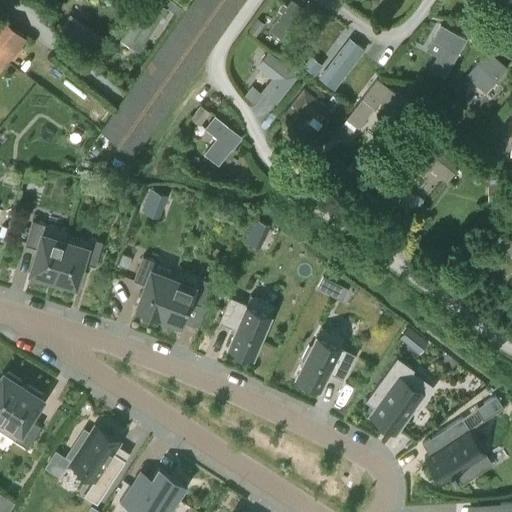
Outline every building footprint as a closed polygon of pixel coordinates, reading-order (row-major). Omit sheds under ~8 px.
[(134,154),(244,0),(194,0),(191,5),(128,94),(120,105),(101,131),(134,154)] [(161,0),(142,0),(120,34),(137,45),(166,3),(161,0)] [(294,0),(289,0),(268,29),(281,38),(304,7),(294,0)] [(61,24),(94,47),(102,35),(69,12),(61,24)] [(0,14),(0,67),(27,37),(0,14)] [(256,35),(265,23),(257,17),(248,29),(256,35)] [(431,67),(445,75),(465,38),(439,24),(432,37),(444,43),(438,54),(431,67)] [(469,27),(465,35),(477,42),(481,33),(469,27)] [(318,78),(333,89),(361,51),(346,40),(318,78)] [(466,73),(486,90),(507,64),(487,48),(466,73)] [(297,78),(268,54),(256,69),(271,80),(259,94),(274,106),(297,78)] [(310,59),(303,68),(312,76),(319,67),(310,59)] [(346,117),(358,126),(380,98),(397,111),(406,99),(377,76),(346,117)] [(467,83),(458,80),(455,93),(464,95),(467,83)] [(330,107),(303,87),(280,117),(293,127),(306,111),(319,120),(330,107)] [(332,100),(329,103),(336,108),(341,100),(332,93),(329,98),(332,100)] [(202,107),(192,120),(202,127),(212,114),(202,107)] [(206,126),(233,147),(242,136),(215,115),(206,126)] [(337,131),(347,138),(354,127),(344,120),(337,131)] [(414,154),(447,180),(463,159),(430,133),(414,154)] [(386,189),(415,212),(424,201),(395,178),(386,189)] [(150,187),(142,210),(160,216),(168,194),(150,187)] [(506,187),(488,187),(488,203),(506,203),(506,187)] [(0,234),(6,237),(13,213),(0,209),(0,234)] [(254,217),(245,239),(259,245),(269,223),(254,217)] [(68,229),(33,219),(25,243),(38,247),(31,270),(34,271),(33,274),(49,279),(49,276),(53,277),(68,229)] [(511,225),(500,242),(511,251),(511,225)] [(88,240),(66,234),(53,277),(57,278),(57,281),(72,286),(73,283),(76,284),(83,261),(95,264),(103,240),(89,236),(88,240)] [(123,253),(119,264),(128,267),(132,256),(123,253)] [(156,260),(143,255),(134,278),(146,283),(137,305),(141,307),(140,310),(155,316),(156,313),(159,314),(175,272),(154,264),(156,260)] [(480,275),(488,265),(479,258),(471,269),(480,275)] [(210,280),(177,267),(175,272),(159,314),(163,315),(162,318),(178,324),(179,321),(182,322),(190,300),(202,304),(210,280)] [(346,286),(324,275),(318,286),(340,297),(346,286)] [(265,325),(270,313),(230,296),(219,322),(236,329),(229,345),(239,349),(238,352),(249,357),(250,354),(252,355),(258,339),(261,340),(267,326),(265,325)] [(344,336),(322,325),(311,345),(309,344),(302,358),(305,359),(297,374),(299,375),(297,378),(308,383),(310,380),(319,385),(328,369),(332,371),(332,372),(343,378),(356,353),(344,347),(340,345),(344,336)] [(421,352),(428,342),(407,328),(401,337),(421,352)] [(376,407),(372,414),(395,431),(415,403),(418,405),(431,387),(412,373),(415,369),(398,357),(366,400),(376,407)] [(7,373),(4,371),(0,377),(0,419),(24,384),(21,382),(22,379),(8,370),(7,373)] [(27,386),(24,384),(0,419),(0,428),(28,446),(41,424),(31,417),(44,397),(41,395),(43,392),(29,383),(27,386)] [(483,419),(503,406),(503,405),(501,407),(494,397),(496,396),(496,395),(475,407),(483,419)] [(485,454),(468,429),(470,428),(462,416),(432,436),(438,447),(429,453),(426,455),(429,460),(442,480),(440,481),(441,482),(452,474),(454,478),(457,476),(458,475),(456,472),(485,454)] [(84,428),(67,455),(73,458),(71,461),(95,476),(84,493),(97,502),(125,458),(113,451),(120,441),(94,424),(89,432),(84,428)] [(131,507),(127,511),(169,511),(171,509),(170,509),(175,501),(176,501),(187,484),(163,469),(163,470),(157,466),(141,491),(130,483),(120,500),(131,507)] [(511,511),(511,499),(480,502),(479,511),(511,511)]
